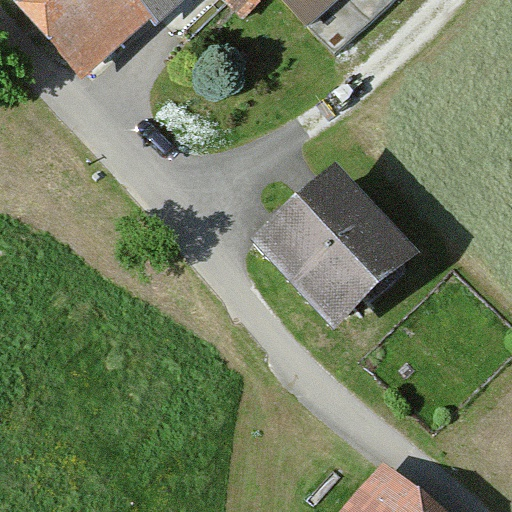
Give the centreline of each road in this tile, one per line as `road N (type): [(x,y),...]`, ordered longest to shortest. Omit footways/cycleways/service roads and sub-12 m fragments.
road 1 (unclassified): [(467,511),(289,357),(0,21)]
road 2 (track): [(156,196),(307,124),(452,0)]
